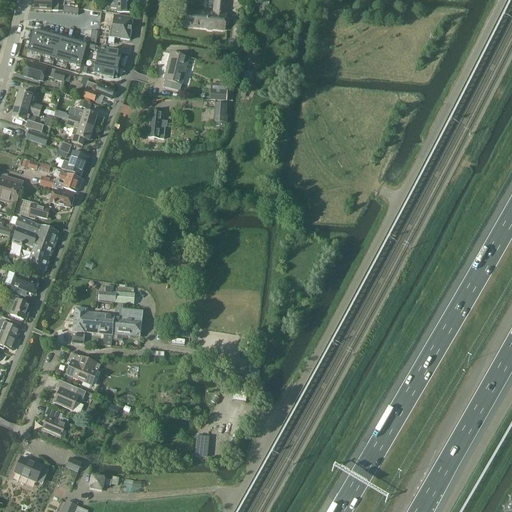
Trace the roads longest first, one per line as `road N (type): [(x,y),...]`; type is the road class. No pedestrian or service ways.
road 1 (unclassified): [(229,511),(503,0)]
road 2 (motorway): [(511,217),(341,511)]
road 3 (residential): [(136,352),(61,346),(26,432),(0,421)]
road 4 (motorway): [(419,511),(511,353)]
